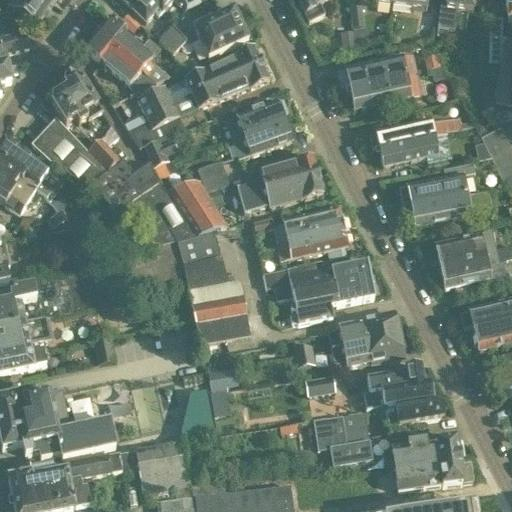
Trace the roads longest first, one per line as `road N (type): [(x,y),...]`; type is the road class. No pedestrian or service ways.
road 1 (residential): [(260,0),(511,496)]
road 2 (residential): [(0,124),(82,0)]
